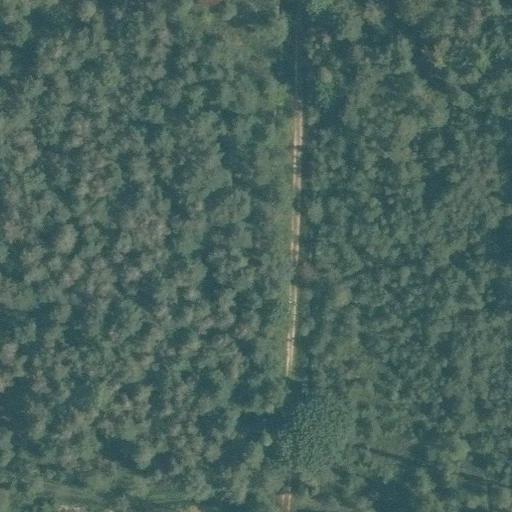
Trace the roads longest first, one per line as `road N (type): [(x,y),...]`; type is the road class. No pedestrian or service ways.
road 1 (track): [(279,511),(301,0)]
road 2 (track): [(378,511),(280,498),(88,495),(23,475),(0,458)]
